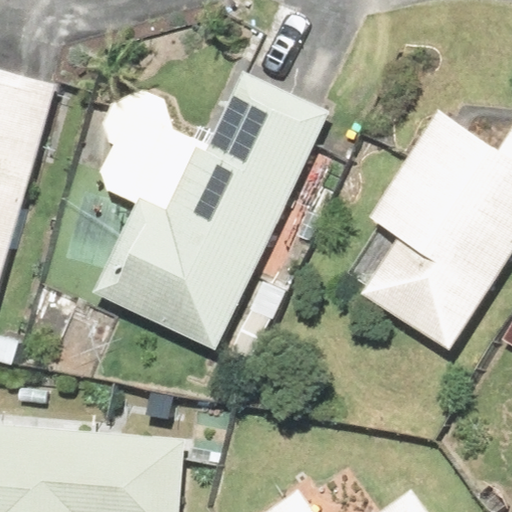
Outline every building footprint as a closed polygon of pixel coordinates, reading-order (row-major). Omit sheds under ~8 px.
[(0,258),(50,79),(0,65),(0,258)] [(216,344),(323,109),(230,67),(199,136),(157,118),(143,150),(113,136),(93,179),(130,196),(89,286),(216,344)] [(458,338),(511,245),(511,126),(501,120),(491,137),(429,101),(362,217),(390,233),(361,282),(458,338)] [(173,511),(181,432),(0,415),(0,511),(173,511)] [(311,511),(297,489),(262,511),(435,511),(411,476),(356,511),(311,511)]
